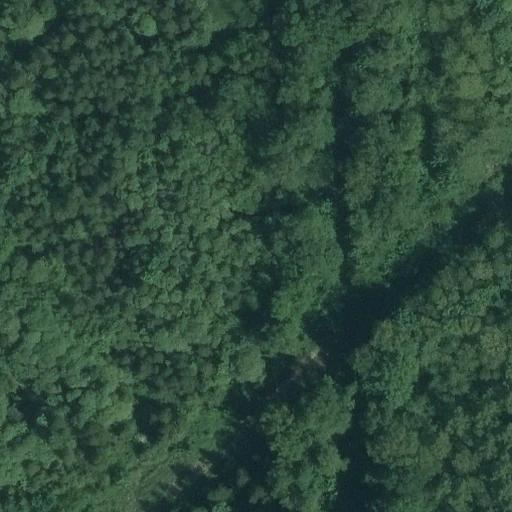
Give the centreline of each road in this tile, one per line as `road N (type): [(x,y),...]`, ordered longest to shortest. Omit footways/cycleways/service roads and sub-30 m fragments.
road 1 (track): [(348,0),(349,511)]
road 2 (track): [(0,91),(97,0)]
